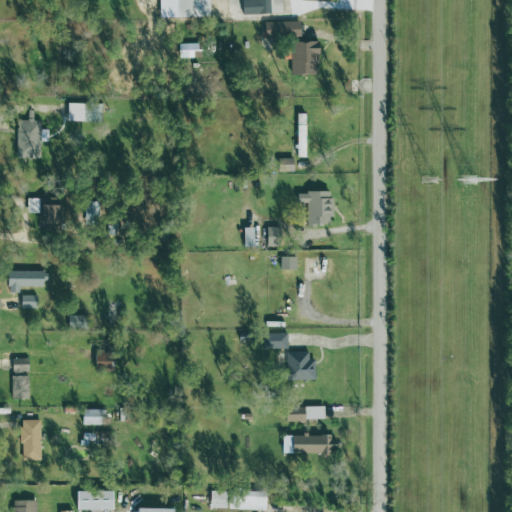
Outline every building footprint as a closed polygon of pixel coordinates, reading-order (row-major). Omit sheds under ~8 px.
[(207,0),(156,0),(157,20),(208,18),(207,0)] [(241,0),(240,0),(240,15),(281,13),(280,0),(241,0)] [(262,23),(263,40),(299,39),(298,22),(262,23)] [(316,74),(315,43),(281,44),(282,60),(289,60),(289,75),(316,74)] [(199,57),(198,44),(178,44),(179,58),(199,57)] [(100,122),(100,104),(66,103),(65,121),(100,122)] [(304,113),(295,113),(294,157),(304,157),(304,113)] [(292,171),(291,158),(276,158),(276,172),(292,171)] [(304,203),(305,226),(330,225),(329,191),(295,192),(295,203),(304,203)] [(26,213),(38,213),(39,230),(57,230),(57,198),(25,198),(26,213)] [(276,247),(276,227),(265,227),(264,247),(276,247)] [(257,246),(257,229),(241,228),(241,246),(257,246)] [(294,270),(294,257),(279,256),(278,269),(294,270)] [(5,271),(5,293),(17,293),(17,286),(44,287),(44,271),(5,271)] [(35,295),(18,296),(19,309),(35,308),(35,295)] [(82,316),(66,316),(66,329),(82,328),(82,316)] [(261,334),(261,349),(285,349),(285,333),(261,334)] [(285,352),(285,369),(281,369),(281,381),(313,380),(313,359),(307,360),(307,351),(285,352)] [(109,354),(93,354),(92,370),(108,371),(109,354)] [(25,359),(10,359),(10,374),(25,374),(25,359)] [(9,376),(9,399),(26,399),(27,376),(9,376)] [(323,420),(322,407),(283,408),(284,421),(323,420)] [(80,425),(103,425),(103,409),(80,409),(80,425)] [(19,461),(38,460),(38,420),(19,420),(19,461)] [(280,435),(280,454),(331,454),(331,436),(280,435)] [(209,490),(208,509),(263,511),(264,492),(209,490)] [(111,491),(73,491),(73,510),(111,510),(111,491)] [(34,511),(35,501),(10,501),(10,511),(34,511)]
